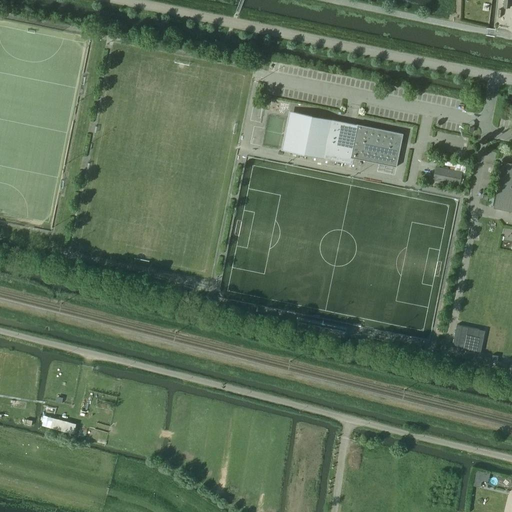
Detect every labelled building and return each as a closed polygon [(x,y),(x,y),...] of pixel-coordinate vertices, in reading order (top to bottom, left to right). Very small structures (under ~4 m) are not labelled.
[(397,167),(404,133),(357,124),(356,127),(298,115),(294,136),(300,137),(298,150),(351,161),(351,158),(397,167)] [(511,164),(504,162),(495,207),(511,210),(511,164)] [(436,167),(433,180),(460,185),(462,172),(436,167)] [(344,337),(347,326),(299,316),(297,327),(344,337)] [(502,334),(457,325),(452,346),(498,355),(502,334)] [(471,484),(485,488),(489,472),(474,469),(471,484)]
